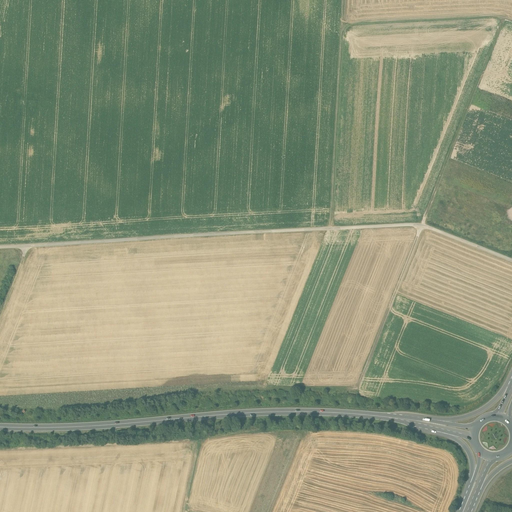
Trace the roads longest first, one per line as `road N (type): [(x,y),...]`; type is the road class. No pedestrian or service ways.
road 1 (track): [(448,158),(358,388),(247,388),(71,410),(0,408)]
road 2 (track): [(0,247),(403,226),(433,229),(511,261)]
road 3 (primary): [(0,427),(243,412),(388,416)]
road 4 (track): [(183,511),(198,440),(0,448)]
road 5 (primary): [(388,416),(466,448),(472,469),(457,511)]
road 6 (primary): [(511,372),(496,398),(468,416),(388,416)]
